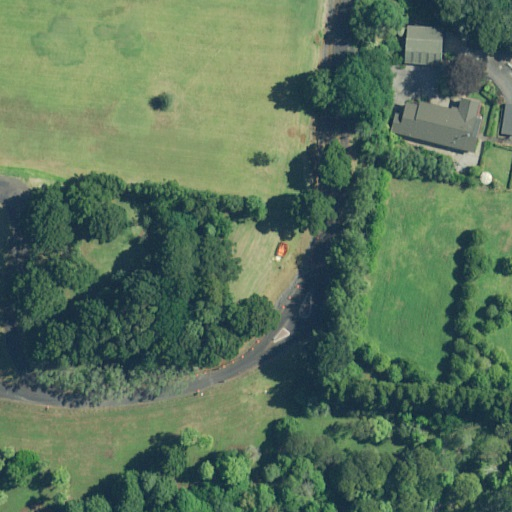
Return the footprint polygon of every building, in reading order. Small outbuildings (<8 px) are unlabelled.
[(440,47),(441,30),(441,25),(406,23),(403,59),(430,61),(439,61),(440,47)] [(504,94),(491,83),(484,92),(497,103),(504,94)] [(433,101),(426,99),(418,97),(418,101),(405,98),(401,112),(394,111),(389,128),(473,149),(477,134),(471,132),(475,114),(476,111),(458,107),(433,101)] [(511,105),(507,104),(501,132),(511,134),(511,105)] [(492,173),(481,172),(480,183),(491,183),(492,173)]
